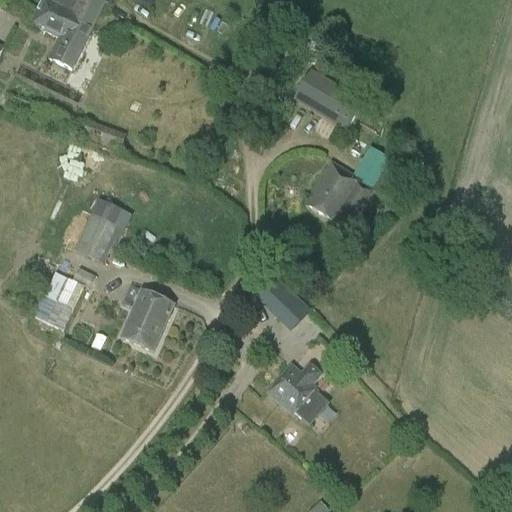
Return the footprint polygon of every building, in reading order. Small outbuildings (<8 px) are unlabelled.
[(106,2),(100,0),(42,0),(37,12),(65,27),(67,23),(90,35),(106,2)] [(48,62),(71,73),(90,35),(67,23),(65,27),(37,12),(29,27),(58,41),(48,62)] [(322,50),(365,63),(370,45),(327,32),(322,50)] [(311,75),(296,99),(348,130),(362,106),(311,75)] [(88,124),(82,142),(120,155),(126,137),(88,124)] [(64,146),(58,167),(86,176),(93,154),(64,146)] [(377,186),(389,158),(367,148),(355,177),(377,186)] [(415,175),(392,162),(374,195),(397,208),(415,175)] [(337,223),(349,230),(372,194),(359,186),(360,184),(330,167),(306,207),(335,225),(337,223)] [(124,233),(91,217),(74,254),(103,268),(111,251),(115,253),(124,233)] [(37,319),(65,333),(86,290),(91,292),(97,279),(81,272),(75,285),(60,277),(49,299),(47,298),(37,319)] [(276,278),(258,296),(281,319),(297,335),(310,348),(328,330),(276,278)] [(141,294),(120,341),(153,356),(174,309),(141,294)] [(266,396),(292,419),(297,412),(310,423),(323,408),(311,397),(316,391),(313,389),(322,379),(309,368),(301,378),(290,369),(266,396)]
